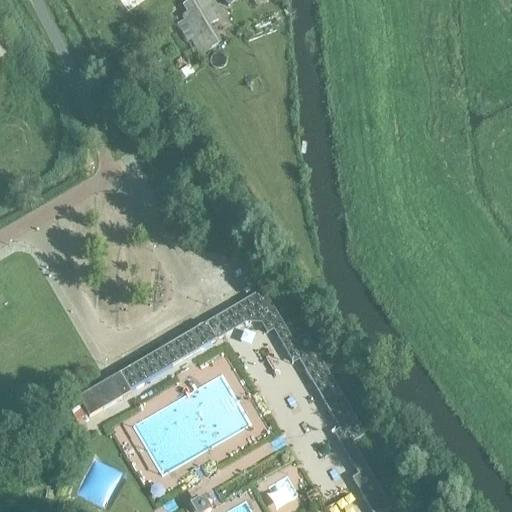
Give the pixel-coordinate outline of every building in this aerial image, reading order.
[(161,19),(148,0),(128,0),(147,28),(161,19)] [(154,0),(167,17),(190,0),(154,0)] [(207,0),(192,0),(181,7),(186,16),(181,19),(183,21),(175,25),(187,46),(190,44),(198,58),(219,46),(210,31),(208,31),(206,26),(208,25),(219,18),(207,0)] [(293,344),(262,292),(234,309),(160,352),(171,369),(256,319),(266,337),(273,333),(292,366),(298,362),(339,431),(333,435),(357,477),(351,481),(368,511),(388,511),(391,511),(352,445),(365,438),(305,337),(293,344)] [(160,352),(119,376),(131,395),(171,369),(160,352)] [(119,376),(77,400),(89,420),(131,395),(119,376)] [(330,511),(352,511),(358,509),(351,496),(329,508),(330,511)] [(203,498),(189,506),(192,511),(210,511),(211,511),(203,498)]
